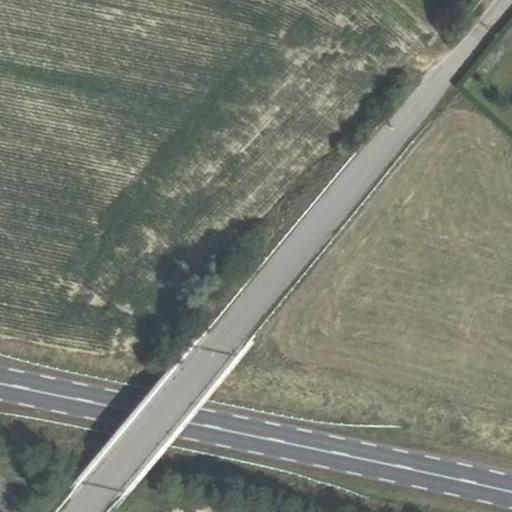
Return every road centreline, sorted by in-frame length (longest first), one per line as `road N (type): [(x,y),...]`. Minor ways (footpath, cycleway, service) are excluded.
road 1 (tertiary): [(502,0),(84,511)]
road 2 (secondary): [(511,499),(0,391)]
